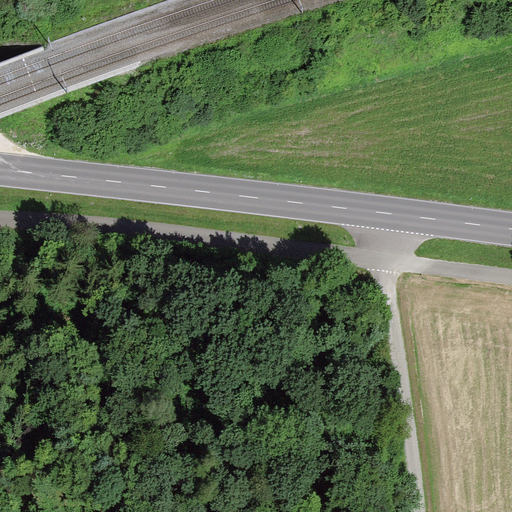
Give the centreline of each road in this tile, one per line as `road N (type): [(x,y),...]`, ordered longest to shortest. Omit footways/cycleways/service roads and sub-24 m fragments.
road 1 (secondary): [(511,229),(0,167)]
road 2 (track): [(419,511),(385,259)]
